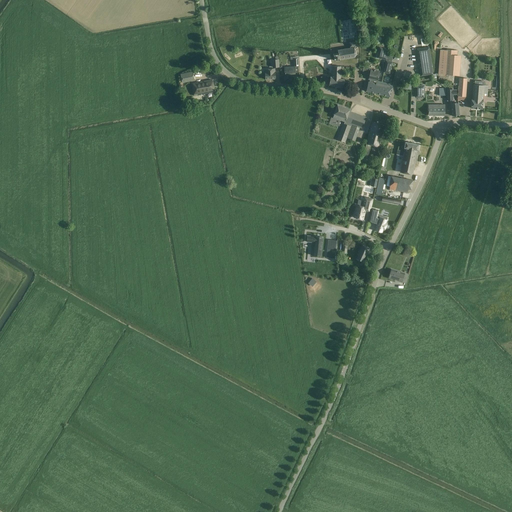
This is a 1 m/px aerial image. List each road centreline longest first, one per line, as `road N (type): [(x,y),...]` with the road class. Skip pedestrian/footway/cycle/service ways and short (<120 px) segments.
road 1 (unclassified): [(442,127),(340,94),(240,82),(217,64),(201,0)]
road 2 (unclassified): [(279,511),(390,249)]
road 3 (unclassified): [(390,249),(442,127)]
